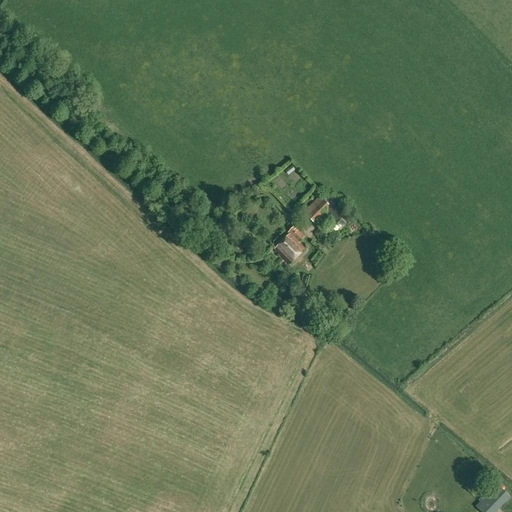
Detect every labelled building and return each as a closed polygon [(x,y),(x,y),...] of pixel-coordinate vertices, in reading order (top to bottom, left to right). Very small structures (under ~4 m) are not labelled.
[(321,196),(304,212),(316,224),(328,212),(339,223),(350,213),(332,194),(325,201),(321,196)] [(290,265),(306,250),(300,243),(306,237),(295,226),(289,233),(290,234),(275,249),(290,265)] [(291,296),(301,289),(298,284),(288,292),(291,296)] [(344,318),(351,311),(345,305),(338,313),(344,318)] [(328,316),(332,320),(338,314),(333,310),(328,316)] [(481,503),(490,511),(495,511),(501,506),(487,492),(479,501),(481,503)]
